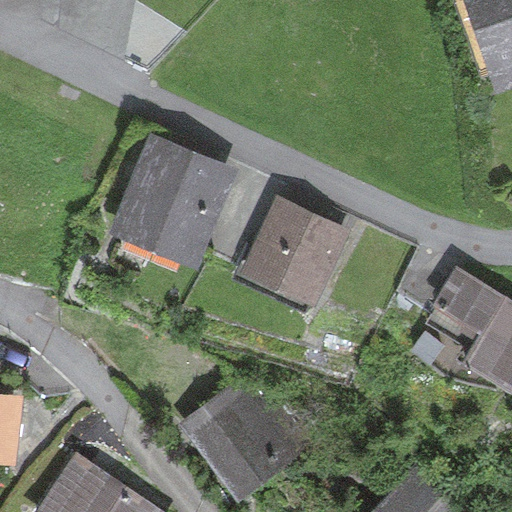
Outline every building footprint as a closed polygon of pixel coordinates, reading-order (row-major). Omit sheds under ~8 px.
[(511,63),(511,0),(473,0),(496,69),(511,63)] [(156,147),(126,221),(191,248),(221,174),(156,147)] [(279,201),(247,269),(310,299),(342,231),(279,201)] [(468,355),(511,381),(511,304),(458,272),(428,321),(473,348),(468,355)] [(199,430),(241,486),(292,448),(275,427),(257,441),(219,397),(196,415),(204,426),(199,430)] [(0,451),(5,452),(11,402),(0,401),(0,451)] [(41,511),(155,511),(78,459),(41,511)] [(454,511),(416,475),(379,511),(454,511)]
